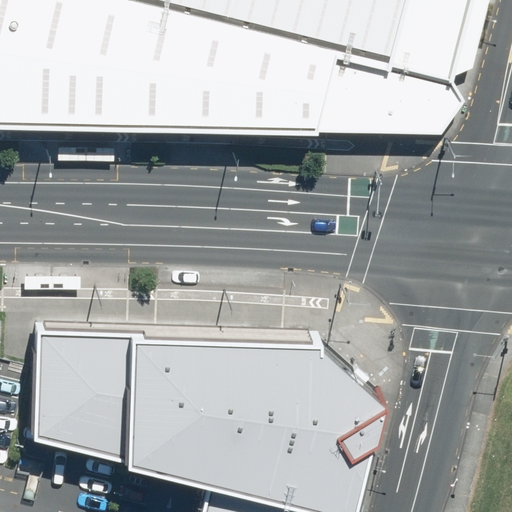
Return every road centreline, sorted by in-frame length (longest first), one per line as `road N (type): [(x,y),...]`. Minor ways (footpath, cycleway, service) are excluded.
road 1 (secondary): [(0,186),(471,210)]
road 2 (secondary): [(459,264),(0,250)]
road 3 (residential): [(403,511),(459,264)]
road 4 (unclassified): [(511,40),(471,210)]
